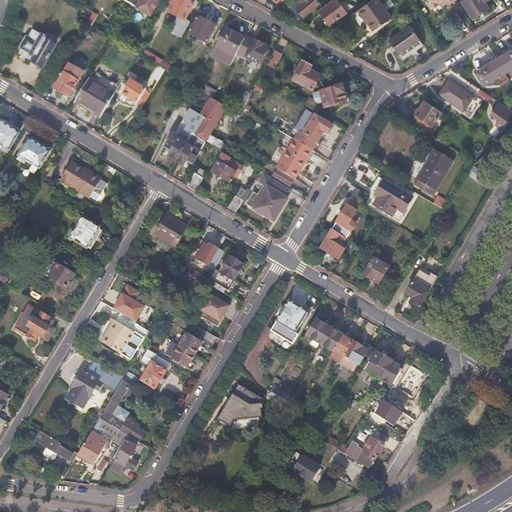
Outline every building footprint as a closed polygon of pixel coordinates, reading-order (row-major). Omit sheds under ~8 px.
[(141,0),(137,8),(136,9),(151,17),(160,0),(141,0)] [(194,3),(188,0),(173,0),(168,11),(179,17),(176,24),(179,25),(174,33),(181,38),(190,22),(185,19),(194,3)] [(317,0),(298,0),(301,3),(296,8),(303,17),(320,3),(317,0)] [(336,0),(334,0),(320,11),(330,24),(346,12),(336,0)] [(379,0),(371,0),(358,10),(373,31),(392,17),(379,0)] [(423,0),(431,12),(440,7),(446,3),(448,7),(457,1),(456,0),(423,0)] [(465,0),(463,2),(472,18),(488,8),(484,2),(487,0),(465,0)] [(217,25),(199,16),(190,34),(207,43),(217,25)] [(412,27),(391,41),(403,60),(425,46),(412,27)] [(245,38),(226,28),(210,58),(229,67),(239,50),(245,38)] [(29,37),(27,35),(18,50),(34,59),(32,62),(42,69),(55,47),(46,42),(48,39),(33,30),(29,37)] [(245,38),(239,50),(247,54),(245,57),(259,64),(267,48),(262,45),(262,44),(255,40),(253,42),(245,38)] [(145,50),(142,56),(167,69),(170,63),(145,50)] [(511,53),(510,50),(496,58),(504,72),(511,67),(511,53)] [(283,56),(275,51),(261,79),(270,84),(277,71),(275,70),(283,56)] [(482,67),(482,68),(475,72),(483,85),(504,72),(496,58),(482,67)] [(312,68),(303,63),(293,80),(313,91),(320,77),(310,71),(312,68)] [(59,77),(55,75),(49,86),(68,97),(83,73),(68,64),(62,73),(59,77)] [(164,71),(158,67),(151,79),(156,82),(164,71)] [(115,90),(90,76),(75,101),(100,116),(115,90)] [(146,88),(130,79),(120,95),(136,104),(137,103),(142,106),(149,94),(144,91),(146,88)] [(472,96),(447,79),(438,94),(462,111),(472,96)] [(180,92),(163,82),(157,92),(175,102),(180,92)] [(341,86),(314,93),(316,102),(309,98),(305,105),(330,120),(334,113),(323,107),(323,106),(348,101),(346,92),(342,92),(341,86)] [(200,115),(204,118),(194,135),(204,141),(206,142),(226,108),(212,100),(210,98),(200,115)] [(415,114),(416,115),(412,122),(433,137),(437,130),(432,126),(441,112),(425,101),(415,114)] [(491,115),(499,121),(495,126),(502,131),(493,140),(498,143),(511,129),(511,112),(498,103),(491,115)] [(199,116),(189,110),(164,149),(172,153),(169,159),(174,162),(192,133),(194,135),(204,118),(200,115),(199,116)] [(333,127),(315,116),(304,134),(305,135),(300,143),(312,150),(317,142),(317,143),(324,132),(328,135),(333,127)] [(0,119),(0,144),(9,150),(18,134),(17,133),(19,130),(1,118),(0,119)] [(458,127),(450,121),(444,131),(451,137),(458,127)] [(194,135),(192,133),(174,162),(180,165),(184,160),(190,163),(204,141),(194,135)] [(30,140),(29,139),(19,156),(40,168),(50,152),(48,151),(50,148),(32,137),(30,140)] [(295,140),(288,151),(305,162),(299,173),(303,176),(317,153),(312,150),(300,143),(295,140)] [(305,162),(288,151),(276,169),(295,180),(299,173),(305,162)] [(453,163),(435,152),(414,187),(432,197),(453,163)] [(243,167),(222,155),(213,170),(231,181),(234,176),(236,178),(243,167)] [(72,161),(60,180),(90,198),(90,196),(97,200),(102,199),(104,195),(103,190),(107,183),(101,179),(102,178),(91,171),(89,174),(83,170),(84,169),(72,161)] [(474,166),(467,174),(479,183),(485,174),(474,166)] [(195,176),(193,175),(186,186),(195,191),(207,172),(200,168),(195,176)] [(295,180),(276,169),(272,176),(290,188),(295,180)] [(290,192),(266,177),(262,185),(266,187),(260,197),(256,194),(249,206),(274,222),(282,208),(281,208),(287,199),(286,198),(290,192)] [(373,189),(381,194),(374,206),(388,215),(391,209),(395,212),(399,205),(406,209),(412,199),(380,179),(373,189)] [(243,200),(236,196),(227,210),(234,215),(243,200)] [(449,204),(438,198),(434,204),(445,211),(449,204)] [(348,205),(346,206),(336,223),(334,222),(331,227),(333,228),(332,230),(343,237),(347,239),(357,222),(352,219),(357,211),(355,210),(355,208),(355,206),(354,205),(353,204),(351,203),(349,204),(348,205)] [(187,228),(166,215),(154,235),(159,238),(157,242),(167,249),(169,244),(175,247),(187,228)] [(100,227),(83,217),(70,239),(86,249),(88,247),(91,249),(102,231),(98,229),(100,227)] [(48,237),(56,240),(58,231),(51,229),(48,237)] [(343,237),(332,230),(320,249),(338,261),(345,249),(339,245),(343,237)] [(209,247),(204,245),(196,259),(215,270),(216,268),(225,253),(210,244),(209,247)] [(216,268),(215,270),(209,279),(229,291),(245,266),(230,256),(221,271),(216,268)] [(394,272),(374,259),(364,276),(379,285),(381,281),(387,284),(394,272)] [(58,271),(56,269),(50,278),(68,289),(77,274),(62,265),(58,271)] [(11,268),(9,276),(13,278),(23,285),(27,278),(11,268)] [(203,275),(190,268),(184,277),(197,285),(203,275)] [(429,276),(419,271),(405,294),(412,298),(409,303),(418,309),(428,292),(422,288),(429,276)] [(430,274),(429,276),(422,288),(428,292),(437,277),(430,274)] [(23,285),(13,278),(8,286),(21,294),(25,286),(23,285)] [(220,324),(231,303),(208,291),(197,311),(220,324)] [(299,308),(281,296),(263,326),(284,339),(290,329),(288,327),(299,308)] [(54,321),(30,306),(16,329),(36,342),(40,334),(44,336),(54,321)] [(320,344),(329,329),(315,320),(306,335),(315,341),(312,345),(318,348),(320,344)] [(134,332),(117,321),(104,343),(122,354),(134,332)] [(205,331),(192,323),(189,329),(202,337),(205,331)] [(342,337),(329,329),(320,344),(333,352),(334,351),(342,337)] [(186,336),(179,348),(195,356),(202,346),(186,336)] [(353,343),(342,337),(334,351),(344,357),(353,343)] [(368,352),(353,343),(344,357),(340,365),(351,371),(356,363),(360,366),(368,352)] [(179,348),(173,358),(188,368),(195,356),(179,348)] [(368,359),(371,360),(365,370),(391,387),(403,367),(402,363),(396,360),(393,360),(392,362),(376,352),(374,355),(371,353),(368,359)] [(172,364),(158,355),(142,381),(156,389),(172,364)] [(87,376),(82,373),(71,389),(72,390),(66,399),(85,410),(91,402),(89,400),(95,390),(101,393),(105,386),(116,393),(123,381),(125,379),(95,362),(87,376)] [(139,378),(129,372),(125,379),(123,381),(131,386),(133,387),(139,378)] [(123,381),(116,393),(105,411),(100,420),(126,436),(139,443),(140,444),(146,434),(119,418),(118,420),(113,417),(117,410),(131,386),(123,381)] [(11,392),(0,384),(0,409),(2,410),(9,398),(8,397),(11,392)] [(264,399),(239,385),(218,420),(230,427),(235,419),(263,415),(261,404),(264,399)] [(291,394),(277,386),(268,400),(283,408),(291,394)] [(122,413),(117,410),(113,417),(118,420),(119,418),(122,413)] [(100,420),(94,428),(118,442),(117,444),(120,446),(124,439),(126,436),(100,420)] [(364,423),(360,430),(372,437),(375,430),(364,423)] [(109,441),(93,431),(83,447),(99,457),(109,441)] [(40,432),(35,441),(72,465),(78,456),(40,432)] [(124,439),(126,440),(137,447),(139,443),(126,436),(124,439)] [(384,447),(371,439),(355,462),(369,470),(384,447)] [(119,451),(122,453),(111,469),(120,474),(125,466),(133,471),(138,463),(130,458),(137,447),(126,440),(119,451)] [(336,451),(325,444),(316,459),(327,466),(336,451)] [(319,469),(295,454),(286,468),(311,483),(319,469)]
